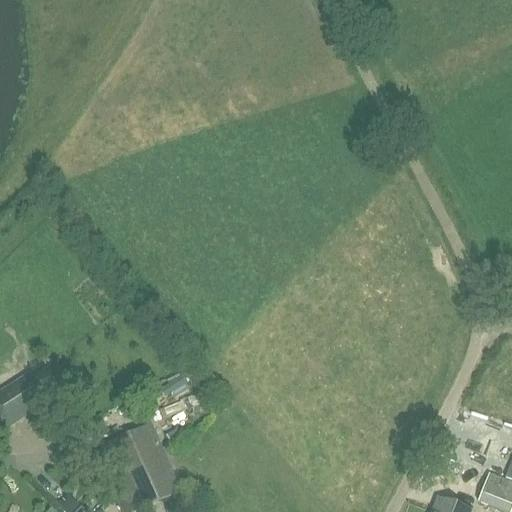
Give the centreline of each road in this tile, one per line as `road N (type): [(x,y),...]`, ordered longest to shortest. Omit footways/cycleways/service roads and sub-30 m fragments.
road 1 (residential): [(389,511),(491,322),(324,0)]
road 2 (track): [(137,0),(53,148),(0,205)]
